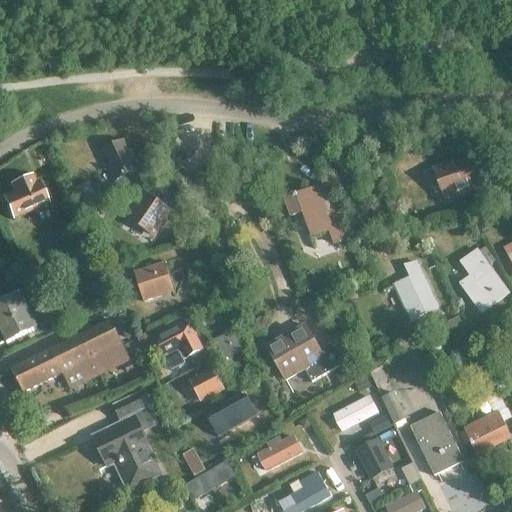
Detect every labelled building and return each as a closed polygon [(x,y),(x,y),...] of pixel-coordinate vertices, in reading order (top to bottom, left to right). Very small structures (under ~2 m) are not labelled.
[(124,142),(103,151),(110,166),(107,168),(113,182),(141,170),(132,151),(129,153),(124,142)] [(462,169),(459,161),(433,170),(444,201),(481,187),(473,165),(462,169)] [(20,216),(49,203),(40,182),(36,183),(33,175),(12,184),(19,199),(14,201),(20,216)] [(335,244),(349,238),(340,212),(328,217),(318,189),(297,196),(296,194),(285,198),(292,218),(303,214),(312,237),(330,230),(335,244)] [(480,213),(489,209),(484,194),(474,198),(480,213)] [(156,240),(173,216),(144,195),(126,219),(156,240)] [(509,294),(478,251),(462,262),(472,277),(461,284),(471,298),(475,295),(486,310),(509,294)] [(144,302),(174,292),(165,264),(135,274),(144,302)] [(437,308),(432,296),(417,264),(404,267),(410,280),(394,287),(411,321),(437,308)] [(0,328),(8,344),(38,328),(21,295),(0,305),(0,328)] [(71,389),(130,360),(112,322),(12,370),(23,393),(63,374),(71,389)] [(165,356),(166,355),(172,366),(203,350),(189,325),(157,341),(165,356)] [(306,328),(265,352),(283,383),(304,371),(311,384),(345,364),(333,344),(319,352),(306,328)] [(242,349),(235,329),(226,333),(227,336),(216,341),(222,357),(242,349)] [(224,391),(213,370),(190,382),(200,403),(224,391)] [(489,425),(468,436),(478,455),(511,438),(503,423),(511,419),(511,418),(495,384),(484,390),(496,416),(487,420),(489,425)] [(121,419),(150,405),(143,392),(115,406),(121,419)] [(394,426),(406,420),(393,392),(381,398),(394,426)] [(257,417),(245,395),(206,417),(218,439),(257,417)] [(342,432),(377,414),(369,399),(334,417),(342,432)] [(156,409),(144,414),(152,430),(164,425),(156,409)] [(464,463),(449,433),(440,414),(410,428),(434,478),(464,463)] [(149,446),(142,433),(135,417),(120,424),(121,427),(113,431),(112,428),(93,437),(108,466),(119,461),(121,464),(122,463),(128,475),(122,478),(128,490),(162,474),(148,446),(149,446)] [(379,435),(383,443),(396,436),(391,428),(379,435)] [(258,456),(266,472),(301,454),(293,438),(258,456)] [(378,441),(356,453),(371,482),(393,470),(379,444),(378,441)] [(205,472),(193,451),(182,456),(194,478),(205,472)] [(322,486),(288,505),(291,511),(310,511),(331,501),(322,486)] [(379,491),(366,498),(371,506),(383,499),(379,491)] [(419,511),(424,509),(417,494),(387,509),(388,511),(419,511)]
